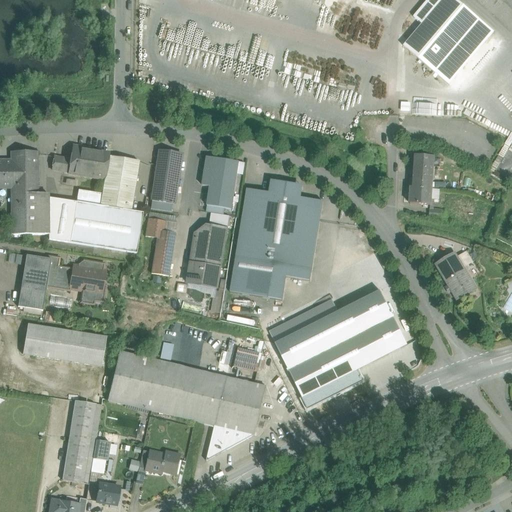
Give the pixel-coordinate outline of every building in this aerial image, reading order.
[(455,0),(428,0),(414,17),(422,25),(404,47),(449,85),(494,32),(455,0)] [(511,0),(475,0),(511,32),(511,0)] [(87,150),(75,148),(73,149),(71,160),(69,174),(104,180),(105,180),(108,157),(109,155),(88,152),(87,150)] [(180,154),(159,151),(152,202),(172,205),(180,154)] [(31,154),(30,153),(25,153),(24,154),(24,155),(12,155),(12,162),(12,188),(12,196),(37,195),(36,155),(31,155),(31,154)] [(434,157),(416,156),(414,188),(431,190),(434,157)] [(63,159),(55,157),(52,171),(61,173),(63,159)] [(139,162),(108,157),(105,180),(104,180),(102,195),(100,207),(131,212),(139,162)] [(239,163),(207,158),(202,187),(210,188),(207,206),(225,209),(232,210),(239,163)] [(71,160),(63,159),(61,173),(69,174),(71,160)] [(12,162),(0,162),(0,188),(12,188),(12,162)] [(300,188),(273,183),(271,194),(299,198),(300,188)] [(431,190),(414,188),(411,188),(410,204),(430,206),(431,190)] [(271,194),(247,190),(236,260),(312,272),(323,202),(299,198),(271,194)] [(71,201),(76,201),(76,197),(73,197),(73,192),(58,191),(58,199),(71,200),(71,201)] [(102,195),(78,191),(76,203),(70,244),(93,248),(100,207),(102,195)] [(37,195),(12,196),(12,236),(49,236),(49,199),(49,195),(37,195)] [(76,203),(49,199),(49,236),(49,240),(70,244),(76,203)] [(172,205),(152,202),(150,210),(171,213),(172,205)] [(225,209),(207,206),(206,212),(224,216),(225,209)] [(131,212),(100,207),(93,248),(136,254),(143,214),(131,212)] [(442,211),(430,210),(429,217),(441,218),(442,211)] [(165,222),(177,224),(175,217),(149,213),(148,220),(165,222)] [(207,226),(227,230),(229,217),(209,214),(207,226)] [(165,222),(148,220),(145,237),(157,239),(151,275),(168,277),(175,234),(164,232),(165,222)] [(164,232),(175,234),(177,224),(165,222),(164,232)] [(227,230),(207,226),(196,235),(191,265),(221,269),(227,230)] [(454,254),(437,265),(447,282),(465,272),(454,254)] [(50,260),(26,256),(18,308),(42,312),(46,288),(51,260),(50,260)] [(60,259),(52,258),(50,260),(51,260),(46,288),(69,291),(70,288),(73,270),(58,268),(60,259)] [(312,272),(236,260),(230,294),(283,302),(286,278),(310,282),(312,272)] [(84,262),(84,264),(80,267),(80,269),(75,268),(73,270),(70,288),(82,290),(81,301),(94,303),(95,300),(104,302),(106,287),(104,286),(106,273),(103,273),(104,265),(84,262)] [(221,269),(191,265),(188,284),(216,289),(218,289),(221,269)] [(465,272),(447,282),(458,300),(475,289),(465,272)] [(218,289),(216,289),(212,313),(220,314),(224,290),(218,289)] [(407,345),(380,292),(356,304),(370,331),(383,358),(407,345)] [(332,300),(269,332),(289,372),(370,331),(356,304),(338,313),(332,300)] [(183,311),(202,314),(204,305),(184,302),(183,311)] [(44,322),(54,324),(56,314),(46,312),(44,322)] [(106,338),(27,325),(23,355),(102,368),(106,338)] [(370,331),(289,372),(303,399),(357,371),(383,358),(370,331)] [(266,387),(119,353),(107,402),(215,427),(207,462),(254,436),(266,387)] [(303,399),(302,399),(308,410),(362,382),(357,371),(303,399)] [(98,373),(95,395),(106,396),(109,375),(98,373)] [(75,402),(63,482),(89,486),(89,483),(91,472),(93,459),(96,441),(102,406),(75,402)] [(110,444),(96,441),(93,459),(105,461),(107,462),(110,444)] [(158,458),(149,456),(150,453),(149,453),(147,460),(145,471),(161,474),(162,471),(177,475),(181,457),(165,453),(164,456),(158,455),(158,458)] [(105,461),(93,459),(91,472),(98,473),(103,474),(105,461)] [(147,460),(141,459),(138,472),(145,474),(145,471),(147,460)] [(91,472),(89,483),(96,484),(98,473),(91,472)] [(142,486),(145,474),(138,472),(135,484),(142,486)] [(119,489),(99,485),(96,503),(117,506),(119,489)] [(84,511),(86,500),(80,499),(79,505),(78,511),(84,511)] [(79,505),(52,501),(49,511),(78,511),(79,505)]
